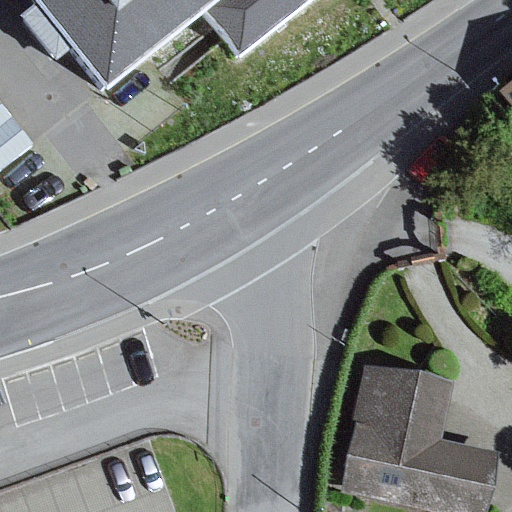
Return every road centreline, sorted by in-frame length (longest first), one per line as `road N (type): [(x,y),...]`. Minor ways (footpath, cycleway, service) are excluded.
road 1 (secondary): [(225,208),(511,8)]
road 2 (residential): [(225,208),(258,257),(274,323),(275,511)]
road 3 (secondary): [(0,304),(105,267),(225,208)]
